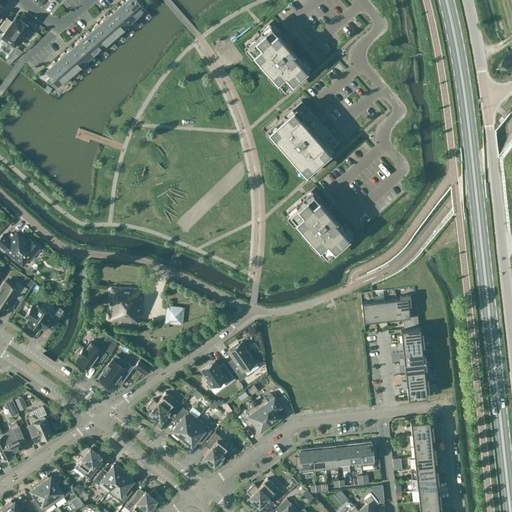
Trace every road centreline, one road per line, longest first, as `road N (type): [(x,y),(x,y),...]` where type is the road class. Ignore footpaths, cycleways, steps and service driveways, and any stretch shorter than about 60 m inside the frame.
road 1 (primary): [(510,511),(469,129),(446,0)]
road 2 (residential): [(111,411),(252,310),(139,258),(61,246),(0,193)]
road 3 (unclassified): [(511,335),(484,98)]
road 4 (residential): [(381,414),(299,424),(207,489)]
road 5 (residential): [(359,0),(383,27),(356,57),(399,112),(381,127),(382,145)]
road 6 (residential): [(456,511),(445,407),(392,412)]
road 7 (unclassified): [(111,411),(0,333)]
road 8 (unclassified): [(207,489),(111,411)]
road 9 (unclassified): [(97,421),(194,497)]
